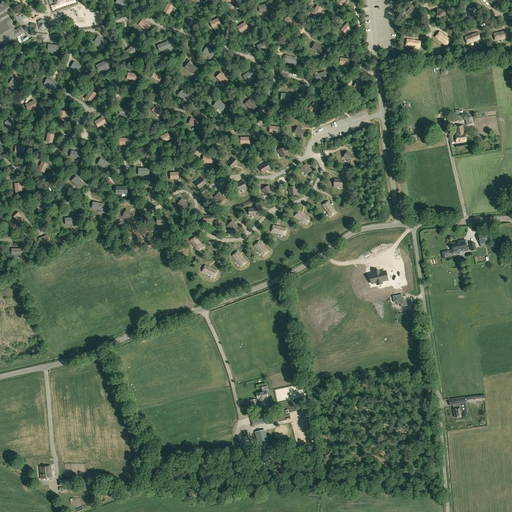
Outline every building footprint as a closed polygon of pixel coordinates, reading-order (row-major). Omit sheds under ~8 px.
[(122,8),(126,4),(122,0),(117,0),(116,3),(122,8)] [(6,13),(10,10),(7,5),(6,5),(4,3),(2,4),(0,5),(0,43),(5,45),(24,32),(21,27),(15,31),(11,24),(13,23),(6,13)] [(268,3),(258,6),(260,13),(270,9),(268,3)] [(173,7),(168,4),(164,11),(169,14),(173,7)] [(322,9),(317,6),(312,13),(318,16),(322,9)] [(410,13),(414,16),(418,11),(412,6),(407,11),(409,14),(410,13)] [(437,9),(437,16),(441,16),(441,17),(445,18),(446,10),(437,9)] [(290,16),(285,20),(290,27),(295,23),(290,16)] [(187,17),(184,26),(191,27),(193,19),(187,17)] [(218,18),(210,22),(213,28),(221,24),(218,18)] [(150,26),(142,20),(139,25),(146,31),(150,26)] [(245,22),(237,27),(241,32),(248,28),(245,22)] [(347,23),(341,30),(346,34),(352,27),(347,23)] [(494,33),(495,40),(508,38),(507,31),(494,33)] [(440,32),(435,37),(446,46),(450,40),(440,32)] [(465,37),(467,44),(480,39),(478,33),(465,37)] [(107,41),(98,36),(95,42),(103,47),(107,41)] [(407,39),(406,46),(419,48),(420,42),(407,39)] [(160,52),(170,47),(168,41),(157,46),(160,52)] [(265,42),(257,46),(260,52),(268,48),(265,42)] [(324,47),(315,43),(312,49),(321,53),(324,47)] [(134,45),(126,51),(130,56),(138,49),(134,45)] [(212,57),(215,53),(206,47),(203,52),(212,57)] [(286,56),(284,62),(295,65),(297,58),(286,56)] [(105,61),(96,66),(99,72),(108,67),(105,61)] [(74,62),(71,68),(80,72),(83,67),(74,62)] [(185,68),(193,74),(197,69),(189,63),(185,68)] [(255,75),(251,70),(243,77),(247,81),(255,75)] [(155,72),(152,77),(160,81),(163,76),(155,72)] [(327,78),(325,72),(315,75),(317,81),(327,78)] [(216,77),(223,84),(228,80),(221,73),(216,77)] [(21,84),(13,78),(9,84),(18,89),(21,84)] [(57,84),(47,79),(44,84),(54,90),(57,84)] [(354,87),(363,90),(365,84),(357,81),(354,87)] [(91,90),(85,99),(91,102),(96,94),(91,90)] [(190,97),(182,90),(178,95),(185,102),(190,97)] [(250,100),(245,104),(252,111),(257,107),(250,100)] [(29,110),(37,107),(34,101),(26,105),(29,110)] [(217,101),(214,106),(222,111),(225,106),(217,101)] [(314,103),(308,109),(313,113),(319,107),(314,103)] [(158,117),(163,112),(157,106),(152,110),(158,117)] [(58,119),(64,121),(66,112),(60,111),(58,119)] [(106,123),(102,117),(95,122),(98,127),(106,123)] [(197,128),(199,122),(191,118),(189,124),(197,128)] [(15,126),(10,119),(5,123),(10,130),(15,126)] [(455,127),(456,135),(455,135),(456,143),(466,142),(465,134),(464,134),(463,126),(455,127)] [(297,127),(294,133),(298,135),(298,136),(301,138),(305,131),(297,127)] [(160,137),(163,142),(171,138),(168,132),(160,137)] [(280,153),(282,158),(288,155),(285,147),(277,150),(279,154),(280,153)] [(346,152),(343,157),(347,160),(347,161),(350,163),(354,156),(346,152)] [(231,161),(227,164),(232,169),(238,163),(232,157),(230,160),(231,161)] [(101,159),(98,164),(106,169),(109,163),(101,159)] [(42,162),(38,170),(44,173),(48,164),(42,162)] [(263,165),(259,167),(262,173),(270,168),(266,162),(263,164),(263,165)] [(303,171),(307,175),(312,170),(305,164),(300,169),(303,172),(303,171)] [(76,177),(71,181),(78,188),(83,184),(76,177)] [(199,180),(195,183),(199,188),(206,184),(201,177),(198,179),(199,180)] [(236,185),(238,191),(243,189),(243,190),(247,188),(243,181),(236,185)] [(264,192),(267,196),(272,193),(268,186),(262,189),(263,193),(264,192)] [(289,191),(290,196),(296,195),(295,186),(288,187),(288,191),(289,191)] [(150,197),(155,200),(158,194),(150,190),(147,197),(150,198),(150,197)] [(217,199),(220,203),(225,198),(219,192),(214,198),(216,200),(217,199)] [(180,206),(184,209),(188,204),(182,199),(177,205),(180,207),(180,206)] [(50,205),(42,200),(38,205),(46,210),(50,205)] [(328,201),(322,205),(330,216),(335,213),(328,201)] [(103,210),(104,204),(93,202),(92,209),(103,210)] [(126,217),(130,220),(133,214),(126,210),(122,216),(125,218),(126,217)] [(299,211),(295,216),(306,224),(310,218),(299,211)] [(20,224),(25,220),(19,213),(14,217),(20,224)] [(160,224),(165,224),(166,218),(157,217),(156,225),(160,225),(160,224)] [(230,228),(233,231),(238,227),(232,221),(227,226),(229,229),(230,228)] [(273,225),(271,232),(285,235),(286,228),(273,225)] [(39,238),(41,244),(50,241),(47,235),(39,238)] [(195,237),(190,241),(198,251),(203,247),(195,237)] [(259,241),(254,246),(263,256),(268,251),(259,241)] [(465,241),(450,245),(453,254),(454,253),(454,254),(463,252),(463,251),(467,250),(465,241)] [(470,245),(471,251),(484,249),(482,242),(470,245)] [(237,252),(232,256),(241,266),(246,262),(237,252)] [(205,265),(202,272),(214,277),(217,271),(205,265)] [(374,273),(369,274),(371,283),(376,282),(377,284),(382,283),(381,281),(384,280),(384,281),(388,280),(386,273),(383,274),(383,272),(374,274),(374,273)] [(257,409),(255,403),(259,402),(260,407),(269,405),(267,396),(266,392),(256,394),(257,399),(258,398),(258,400),(255,401),(255,400),(251,401),(253,410),(257,409)] [(449,400),(450,406),(453,405),(453,409),(455,418),(463,416),(461,408),(460,404),(465,403),(464,397),(449,400)] [(254,428),(265,425),(263,414),(252,417),(254,428)] [(259,448),(261,448),(264,459),(274,457),(271,445),(269,446),(266,435),(269,434),(267,429),(255,433),(259,448)] [(40,479),(52,478),(51,466),(39,467),(40,479)] [(74,495),(74,492),(78,491),(78,486),(70,487),(71,493),(72,495),(74,495)]
